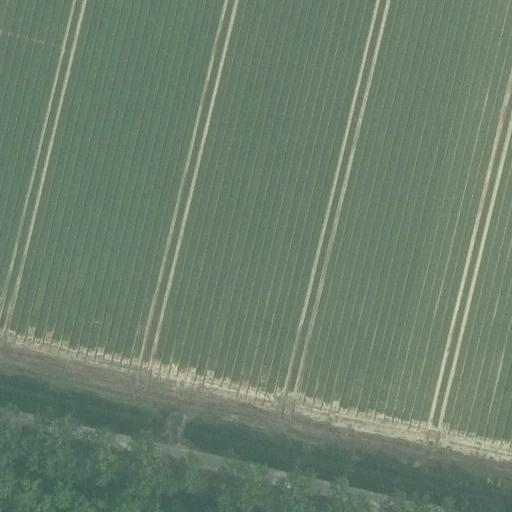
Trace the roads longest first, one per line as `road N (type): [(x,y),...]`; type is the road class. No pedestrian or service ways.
road 1 (track): [(511,485),(0,368)]
road 2 (unclassified): [(0,414),(423,511)]
